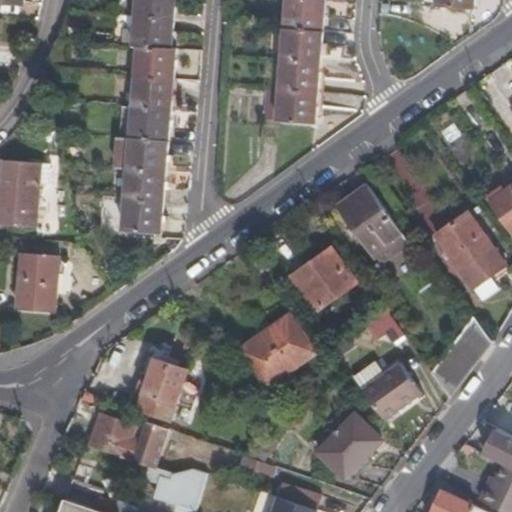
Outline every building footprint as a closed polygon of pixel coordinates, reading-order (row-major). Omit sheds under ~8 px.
[(138,0),(138,9),(173,11),(173,0),(138,0)] [(286,0),(284,23),(323,25),(325,0),(286,0)] [(139,39),(171,42),(173,11),(138,9),(136,39),(139,39)] [(282,53),(321,56),(323,25),(284,23),(282,53)] [(139,39),(137,72),(173,75),(175,42),(171,42),(139,39)] [(280,84),(319,87),(321,56),(282,53),(280,84)] [(135,103),(171,106),(173,75),(137,72),(135,103)] [(277,115),(316,118),(319,87),(280,84),(277,115)] [(133,132),(169,134),(171,106),(135,103),(133,132)] [(119,132),(118,163),(130,163),(133,132),(119,132)] [(169,134),(133,132),(130,163),(133,162),(167,165),(169,134)] [(0,224),(37,227),(40,180),(40,164),(3,162),(2,185),(0,185),(0,224)] [(167,165),(133,162),(130,163),(128,194),(165,197),(167,165)] [(394,172),(420,202),(430,193),(404,163),(394,172)] [(511,186),(492,201),(511,228),(511,186)] [(411,245),(369,188),(340,208),(382,266),(411,245)] [(126,225),(162,227),(165,197),(128,194),(126,225)] [(125,199),(105,198),(103,232),(124,233),(125,199)] [(510,268),(472,217),(439,240),(461,267),(488,307),(504,294),(495,281),(510,268)] [(356,285),(331,251),(295,278),(320,312),(356,285)] [(48,253),(24,252),(20,304),(45,306),(57,306),(61,255),(48,253)] [(397,349),(411,338),(392,312),(377,322),(397,349)] [(318,354),(292,317),(243,351),(271,388),(318,354)] [(455,402),(500,349),(482,324),(438,377),(455,402)] [(161,362),(145,412),(176,421),(191,371),(161,362)] [(365,394),(388,425),(424,398),(403,367),(386,379),(365,394)] [(359,416),(322,454),(351,478),(387,441),(359,416)] [(127,458),(126,460),(153,470),(157,471),(172,432),(151,425),(144,443),(132,438),(135,430),(105,420),(95,447),(127,458)] [(488,454),(497,458),(511,465),(511,435),(499,429),(486,453),(488,454)] [(274,478),(277,468),(246,458),(241,472),(260,479),(262,474),(274,478)] [(509,511),(511,506),(511,465),(497,458),(489,472),(485,481),(477,477),(469,493),(508,511),(509,511)] [(482,468),(477,477),(485,481),(489,472),(482,468)] [(180,511),(201,511),(214,477),(198,472),(173,477),(157,471),(153,470),(148,482),(157,486),(151,500),(181,510),(180,511)] [(70,501),(102,511),(111,511),(115,504),(105,500),(107,493),(76,482),(70,501)] [(486,511),(443,494),(435,511),(486,511)] [(318,511),(281,499),(276,511),(318,511)] [(102,511),(70,501),(65,511),(102,511)] [(121,506),(119,511),(141,511),(142,510),(122,503),(121,506)]
